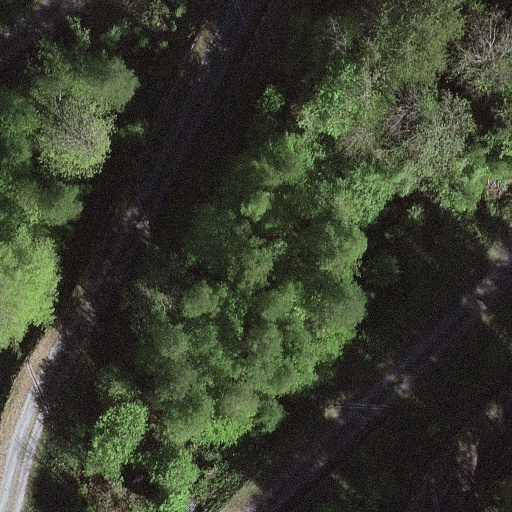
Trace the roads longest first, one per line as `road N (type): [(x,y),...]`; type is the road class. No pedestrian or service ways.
road 1 (track): [(242,0),(123,256),(57,359),(5,511)]
road 2 (track): [(250,511),(375,388),(474,315),(511,272)]
road 3 (track): [(511,408),(439,484),(427,511)]
